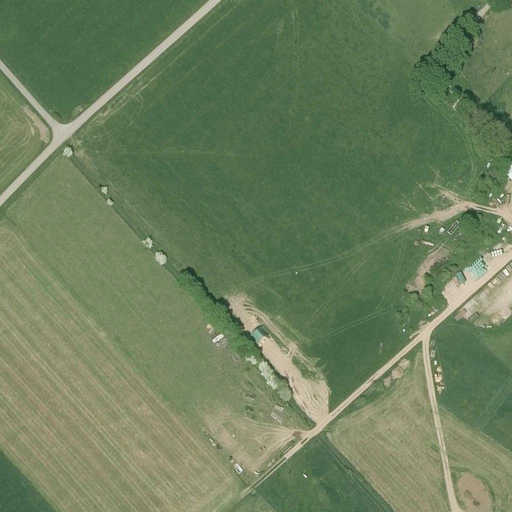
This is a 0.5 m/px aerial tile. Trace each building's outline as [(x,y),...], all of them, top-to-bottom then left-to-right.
[(452,283),(443,294),(451,301),(460,290),(452,283)] [(479,297),(463,311),(472,320),(487,306),(479,297)] [(195,338),(185,348),(204,367),(213,357),(195,338)] [(213,357),(204,367),(218,381),(228,372),(213,357)] [(254,398),(279,425),(289,415),(264,388),(254,398)]
